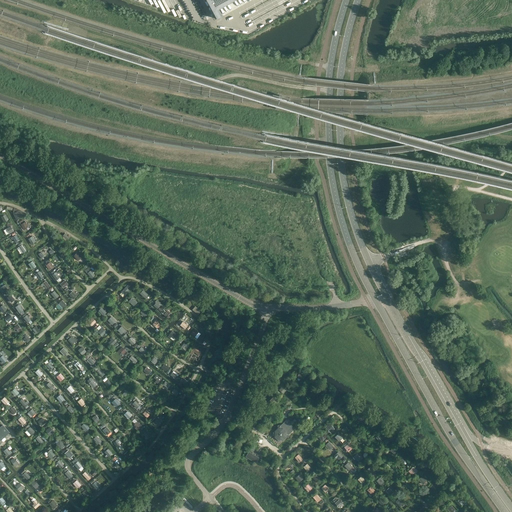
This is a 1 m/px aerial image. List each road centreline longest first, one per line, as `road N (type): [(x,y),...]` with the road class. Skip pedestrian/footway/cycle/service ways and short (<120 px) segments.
road 1 (primary): [(346,0),(329,76),(329,161),(338,208),(376,300)]
road 2 (unclassified): [(267,307),(0,155)]
road 3 (primary): [(386,295),(356,226),(341,159),(341,77),(358,0)]
road 4 (primary): [(376,300),(443,423),(504,511)]
road 5 (unclassified): [(220,511),(188,464),(227,416),(267,307)]
road 6 (primary): [(511,507),(423,363)]
road 7 (residential): [(511,450),(476,441),(423,363)]
